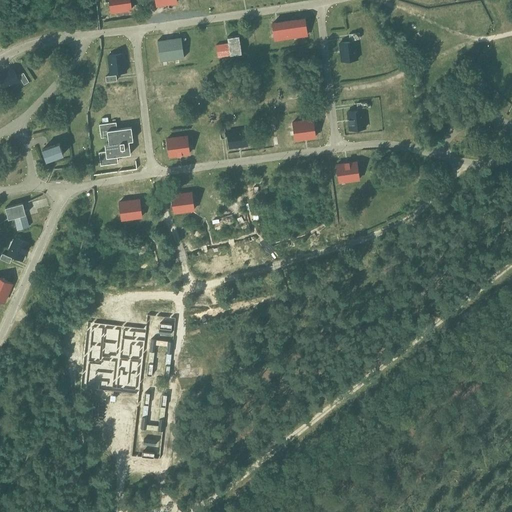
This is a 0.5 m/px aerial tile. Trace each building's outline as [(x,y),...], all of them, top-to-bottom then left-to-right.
[(127,0),(104,0),(107,14),(129,11),(127,0)] [(174,0),(150,0),(152,10),(176,6),(174,0)] [(303,17),(269,23),(272,42),(306,37),(303,17)] [(228,37),(229,43),(231,54),(242,53),(239,36),(228,37)] [(178,38),(154,41),(157,63),(181,60),(178,38)] [(354,42),(337,44),(339,63),(356,61),(354,42)] [(122,54),(105,56),(107,75),(125,74),(122,54)] [(10,68),(0,73),(0,90),(1,93),(18,83),(10,68)] [(21,74),(16,77),(21,85),(26,82),(21,74)] [(188,96),(200,99),(202,90),(190,87),(188,96)] [(155,92),(158,107),(164,105),(161,90),(155,92)] [(281,103),(284,112),(298,108),(296,99),(281,103)] [(263,109),(266,117),(283,111),(280,103),(263,109)] [(205,107),(204,113),(213,115),(214,110),(205,107)] [(362,109),(344,111),(347,132),(364,129),(362,109)] [(311,119),(287,122),(290,142),(314,138),(311,119)] [(108,135),(108,136),(108,140),(109,141),(104,142),(105,144),(105,148),(105,149),(99,150),(100,163),(115,161),(114,155),(117,155),(125,153),(128,153),(130,152),(130,151),(130,147),(129,139),(133,139),(133,138),(132,135),(132,131),(131,127),(131,125),(129,126),(125,126),(117,127),(115,128),(114,121),(99,123),(101,136),(108,135)] [(244,129),(225,131),(226,149),(246,147),(244,129)] [(185,135),(164,138),(167,159),(188,156),(185,135)] [(59,143),(43,149),(47,161),(64,154),(59,143)] [(355,161),(333,164),(335,184),(358,181),(355,161)] [(190,192),(166,195),(169,215),(193,212),(190,192)] [(138,199),(117,202),(119,222),(141,219),(138,199)] [(23,203),(5,208),(9,219),(14,217),(25,214),(26,214),(23,203)] [(337,238),(347,233),(341,223),(332,227),(337,238)] [(12,237),(5,255),(21,262),(28,243),(12,237)] [(0,254),(0,260),(8,264),(11,259),(0,254)] [(0,279),(0,301),(4,303),(12,284),(0,279)] [(173,332),(173,321),(160,320),(160,332),(173,332)] [(189,335),(191,341),(202,339),(201,332),(189,335)] [(80,340),(79,359),(94,360),(94,353),(103,353),(103,349),(111,350),(111,333),(96,333),(96,340),(80,340)] [(104,353),(104,357),(96,357),(96,362),(111,361),(111,353),(104,353)] [(102,383),(102,364),(80,363),(80,379),(89,379),(89,386),(98,386),(98,383),(102,383)] [(138,396),(138,404),(152,404),(152,396),(138,396)] [(160,430),(164,430),(164,403),(155,403),(155,407),(145,407),(145,414),(139,414),(140,445),(154,445),(154,447),(162,447),(162,439),(154,439),(154,433),(161,433),(160,430)] [(93,419),(106,419),(106,432),(102,432),(102,443),(104,443),(104,457),(105,458),(105,463),(115,464),(115,414),(93,414),(93,419)]
